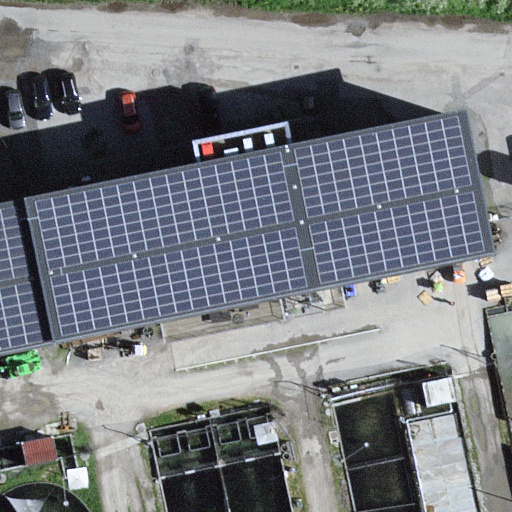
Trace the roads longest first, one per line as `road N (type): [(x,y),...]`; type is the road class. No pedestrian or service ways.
road 1 (unclassified): [(511,48),(0,19)]
road 2 (track): [(463,304),(0,420)]
road 3 (track): [(289,349),(325,511)]
road 4 (track): [(490,446),(463,304)]
